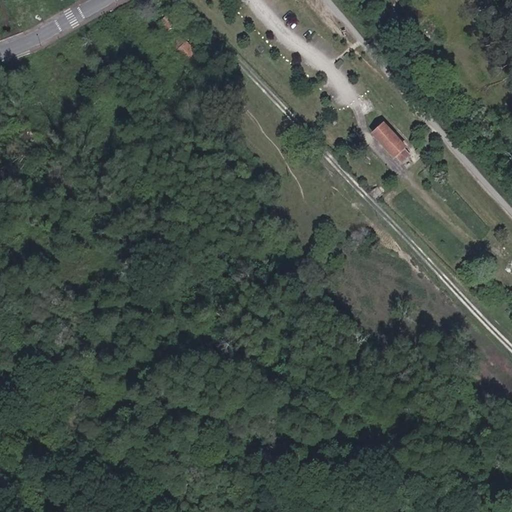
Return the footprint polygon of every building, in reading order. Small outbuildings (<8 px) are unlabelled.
[(174,15),(159,28),(173,44),(188,31),(174,15)] [(189,44),(180,52),(197,72),(206,63),(189,44)] [(411,155),(387,128),(377,139),(403,163),(411,155)] [(405,165),(413,157),(411,155),(403,163),(405,165)] [(383,200),(388,195),(381,188),(375,193),(383,200)] [(383,200),(375,193),(373,195),(380,202),(383,200)]
